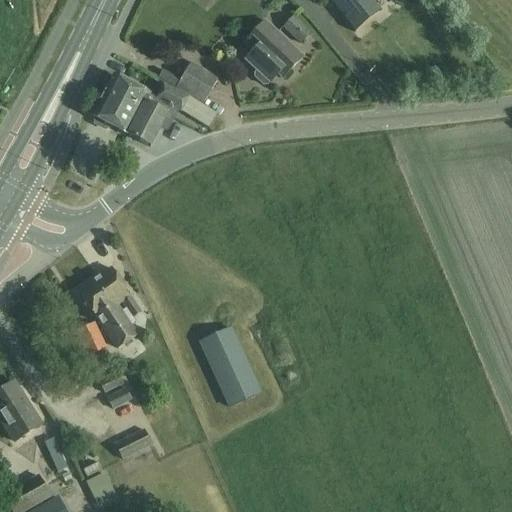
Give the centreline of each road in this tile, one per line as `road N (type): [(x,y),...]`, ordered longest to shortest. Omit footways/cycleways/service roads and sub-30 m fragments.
road 1 (unclassified): [(0,202),(66,230),(140,177),(217,141),(258,130),(511,106)]
road 2 (primary): [(0,202),(104,0)]
